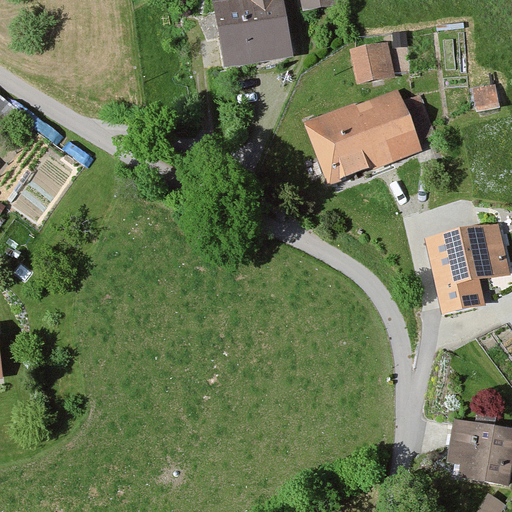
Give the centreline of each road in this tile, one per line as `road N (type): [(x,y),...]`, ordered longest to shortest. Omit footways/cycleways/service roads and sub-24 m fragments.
road 1 (residential): [(406,414),(402,344),(385,302),(346,262),(108,141),(0,73)]
road 2 (residential): [(511,305),(431,345),(422,391),(406,414)]
